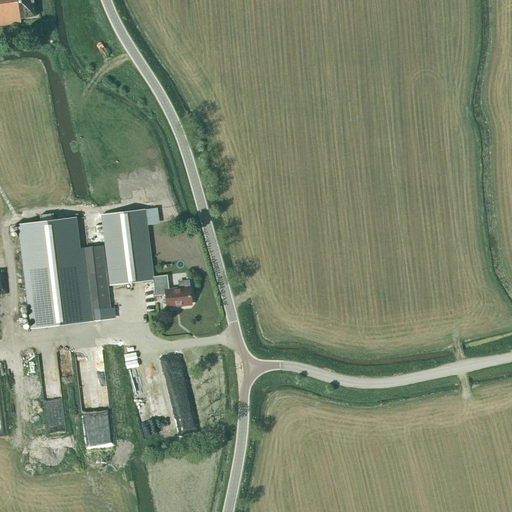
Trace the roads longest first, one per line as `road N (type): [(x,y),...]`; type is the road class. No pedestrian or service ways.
road 1 (tertiary): [(249,369),(181,141),(105,0)]
road 2 (tertiary): [(249,369),(294,366),(376,383),(511,357)]
road 3 (tertiary): [(227,511),(249,369)]
